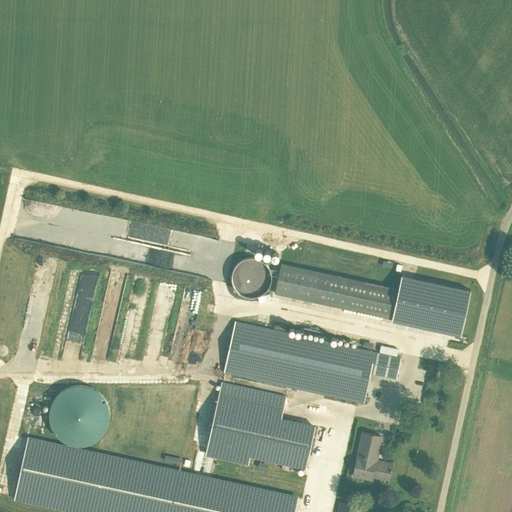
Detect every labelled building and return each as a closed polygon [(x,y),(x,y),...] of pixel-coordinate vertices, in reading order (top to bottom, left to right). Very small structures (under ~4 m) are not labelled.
[(251,298),(254,298),(257,297),(259,296),(262,295),(264,293),(266,291),(268,289),(270,287),(271,284),(272,281),(272,278),(272,276),(272,273),(271,270),(270,267),(268,265),(266,263),(264,261),(262,259),(259,258),(256,257),(253,257),(251,257),(248,257),(245,258),(242,259),(240,260),(238,262),(236,264),(234,267),(233,269),(232,272),(231,274),(231,277),(231,280),(232,283),(233,286),(234,288),(236,291),(238,293),(240,294),(243,296),(245,297),(248,298),(251,298)] [(391,318),(397,289),(282,263),(276,292),(391,318)] [(397,289),(391,318),(459,333),(470,286),(402,271),(397,289)] [(395,379),(400,357),(235,322),(224,372),(364,402),(370,373),(395,379)] [(284,406),(221,391),(208,453),(249,462),(251,452),(307,465),(317,422),(282,414),(284,406)] [(380,451),(382,439),(381,438),(382,436),(362,432),(353,476),(371,479),(372,476),(388,479),(392,463),(377,460),(379,451),(380,451)] [(294,511),(297,498),(29,438),(16,497),(18,498),(81,511),(294,511)] [(297,482),(305,484),(307,473),(300,472),(297,482)] [(346,511),(348,505),(340,503),(338,511),(346,511)]
